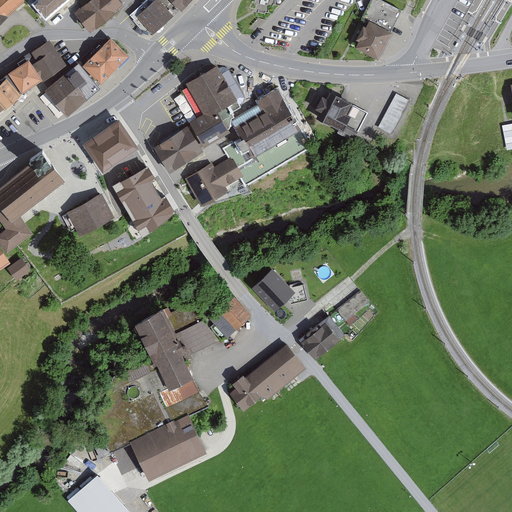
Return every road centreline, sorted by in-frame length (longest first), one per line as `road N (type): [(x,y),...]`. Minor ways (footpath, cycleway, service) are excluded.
road 1 (unclassified): [(127,496),(223,445),(229,359),(271,325)]
road 2 (unclassified): [(271,325),(431,511)]
road 3 (secondary): [(197,19),(227,47),(259,61),(326,74),(413,72)]
road 4 (tertiary): [(155,60),(122,35),(53,34),(0,63)]
road 5 (unclassified): [(185,212),(271,325)]
road 6 (residential): [(114,98),(185,212)]
road 7 (secondary): [(114,98),(0,156)]
